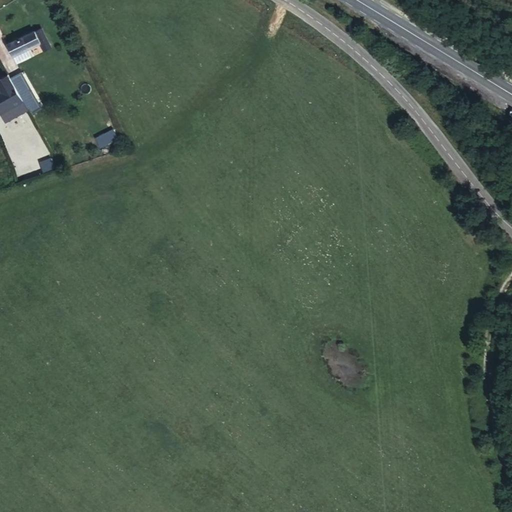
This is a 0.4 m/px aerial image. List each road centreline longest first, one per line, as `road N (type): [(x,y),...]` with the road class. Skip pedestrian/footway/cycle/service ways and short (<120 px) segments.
road 1 (unclassified): [(511,227),(403,84),(285,0)]
road 2 (track): [(511,266),(486,322),(482,367),(511,483)]
road 3 (secondary): [(356,0),(511,94)]
